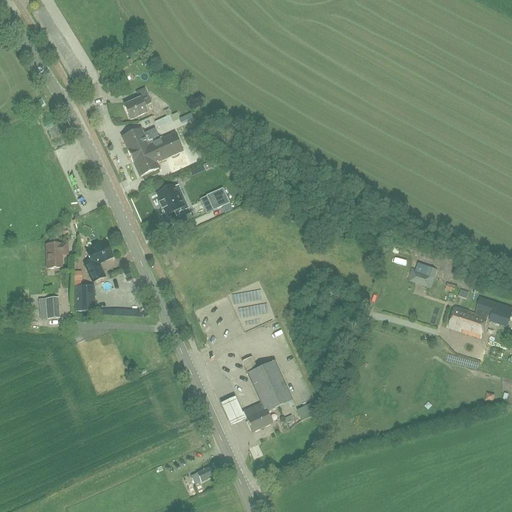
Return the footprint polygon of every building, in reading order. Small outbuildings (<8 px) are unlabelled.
[(56,47),(70,63),(78,56),(55,29),(53,31),(62,42),(56,47)] [(72,69),(81,64),(78,59),(69,64),(72,69)] [(151,104),(148,97),(141,100),(140,99),(124,106),(130,120),(146,113),(144,107),(151,104)] [(179,119),(181,124),(192,118),(190,114),(179,119)] [(166,117),(155,123),(157,129),(172,122),(169,116),(166,117)] [(143,134),(141,129),(121,138),(127,151),(133,165),(134,165),(139,178),(159,169),(156,164),(183,152),(175,134),(160,141),(154,129),(143,134)] [(176,186),(156,195),(160,203),(158,204),(161,211),(163,210),(167,219),(171,217),(176,228),(187,223),(182,212),(188,209),(184,199),(182,199),(176,186)] [(206,197),(199,200),(203,208),(205,213),(206,215),(222,207),(229,204),(222,189),(206,196),(206,197)] [(98,264),(112,258),(111,256),(112,255),(110,249),(109,250),(106,243),(87,251),(91,261),(84,264),(92,282),(104,277),(98,264)] [(47,269),(61,268),(61,255),(67,255),(67,244),(46,245),(47,269)] [(430,289),(434,276),(414,269),(409,282),(430,289)] [(75,312),(94,312),(93,287),(75,287),(75,312)] [(468,293),(461,291),(459,297),(467,299),(468,293)] [(40,320),(47,320),(57,319),(56,299),(39,300),(40,320)] [(486,315),(491,317),(489,323),(506,328),(511,311),(511,310),(479,300),(474,314),(455,307),(448,329),(481,339),(488,318),(486,317),(486,315)] [(84,335),(87,341),(95,338),(93,332),(84,335)] [(487,358),(498,364),(503,354),(492,348),(487,358)] [(252,433),(271,425),(266,413),(292,401),(274,362),(247,375),(260,403),(244,411),(242,412),(252,433)] [(235,397),(221,404),(230,423),(244,417),(235,397)] [(279,429),(289,424),(281,408),(271,413),(279,429)] [(316,415),(303,419),(305,424),(318,420),(316,415)] [(216,476),(212,467),(191,477),(195,486),(216,476)]
